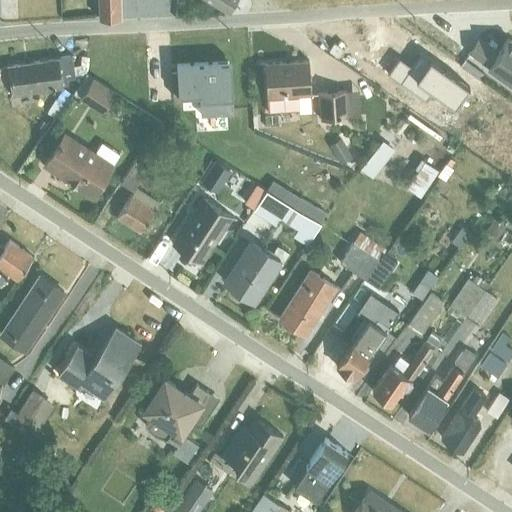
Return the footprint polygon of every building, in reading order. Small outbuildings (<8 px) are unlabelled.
[(98,0),(99,17),(122,16),(120,0),(98,0)] [(211,0),(229,11),(235,0),(211,0)] [(384,35),(397,93),(429,85),(416,28),(384,35)] [(511,40),(508,38),(488,65),(511,82),(511,40)] [(72,54),(8,63),(12,93),(64,86),(63,83),(68,83),(67,76),(76,75),(72,54)] [(310,59),(265,61),(269,110),(300,108),(300,111),(313,110),(310,59)] [(94,76),(115,90),(126,74),(112,65),(111,67),(105,63),(103,67),(101,65),(94,76)] [(115,90),(94,76),(87,71),(73,90),(81,95),(80,96),(102,111),(115,90)] [(346,90),(348,116),(361,115),(359,89),(346,90)] [(348,116),(346,90),(319,92),(321,118),(348,116)] [(66,130),(44,162),(93,194),(121,152),(102,140),(96,149),(66,130)] [(342,136),(330,144),(342,163),(353,157),(342,136)] [(383,138),(360,167),(373,177),(395,148),(383,138)] [(134,189),(117,215),(141,230),(143,227),(156,236),(167,221),(153,211),(160,200),(137,185),(152,161),(139,153),(121,181),(134,189)] [(202,180),(199,184),(206,189),(209,185),(216,189),(231,167),(215,157),(213,160),(211,158),(199,178),(202,180)] [(419,171),(407,187),(421,196),(439,169),(421,158),(415,168),(419,171)] [(268,187),(321,222),(328,211),(274,177),(268,187)] [(255,207),(268,187),(257,181),(245,200),(255,207)] [(268,187),(255,207),(254,209),(276,222),(280,215),(294,223),(289,231),(308,243),(321,222),(268,187)] [(206,197),(178,239),(188,246),(185,250),(189,253),(188,255),(190,257),(191,255),(201,261),(232,213),(206,197)] [(495,217),(487,230),(498,237),(506,224),(495,217)] [(360,231),(341,262),(366,277),(386,247),(360,231)] [(0,241),(0,283),(1,284),(10,273),(17,278),(33,255),(28,251),(10,238),(5,245),(0,241)] [(254,239),(226,280),(253,298),(280,256),(283,258),(288,250),(277,243),(272,251),(254,239)] [(383,252),(366,278),(379,287),(397,261),(383,252)] [(311,268),(280,315),(307,333),(338,285),(311,268)] [(428,269),(413,291),(423,298),(438,276),(428,269)] [(40,273),(1,333),(24,349),(64,289),(40,273)] [(466,314),(484,288),(489,282),(476,274),(472,279),(468,277),(451,304),(466,314)] [(484,288),(466,314),(479,324),(498,298),(484,288)] [(431,291),(408,323),(421,334),(445,301),(431,291)] [(370,354),(383,335),(389,327),(378,319),(388,304),(370,292),(357,312),(368,319),(337,365),(354,377),(370,354)] [(77,341),(58,371),(77,384),(80,379),(105,396),(142,340),(116,323),(96,354),(77,341)] [(390,364),(373,390),(391,403),(399,391),(405,395),(443,338),(431,331),(410,362),(400,355),(393,366),(390,364)] [(503,331),(491,349),(509,360),(511,355),(511,348),(506,344),(511,337),(503,331)] [(383,335),(370,354),(380,360),(393,341),(383,335)] [(435,374),(409,414),(427,426),(476,353),(465,347),(444,380),(435,374)] [(490,352),(481,365),(497,376),(507,363),(490,352)] [(0,353),(0,380),(3,382),(16,364),(0,353)] [(190,418),(209,389),(197,381),(189,393),(165,377),(143,410),(150,414),(145,422),(147,425),(154,431),(168,436),(177,442),(173,449),(187,458),(198,440),(182,430),(190,418)] [(11,406),(4,416),(22,427),(26,420),(35,426),(37,422),(40,424),(54,402),(42,394),(43,393),(33,386),(18,410),(11,406)] [(474,386),(441,436),(462,450),(480,422),(472,416),(486,395),(474,386)] [(209,389),(190,418),(200,425),(219,395),(209,389)] [(499,392),(487,411),(497,417),(510,398),(499,392)] [(240,422),(220,452),(238,465),(235,469),(251,480),(283,434),(258,416),(249,429),(240,422)] [(477,454),(503,464),(511,441),(511,426),(491,418),(477,454)] [(325,437),(297,480),(319,494),(347,451),(325,437)] [(63,469),(47,477),(52,489),(69,481),(63,469)] [(195,475),(171,511),(173,511),(197,511),(214,488),(195,475)] [(402,511),(369,490),(354,511),(402,511)] [(263,491),(248,511),(292,511),(293,511),(263,491)] [(151,494),(138,511),(161,511),(166,504),(151,494)]
